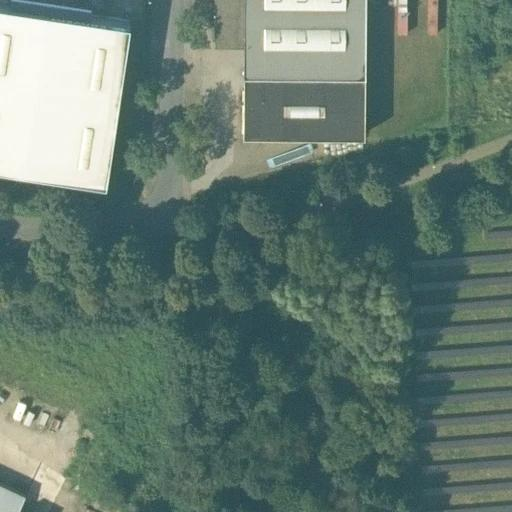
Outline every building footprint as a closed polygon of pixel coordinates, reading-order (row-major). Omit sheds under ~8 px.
[(364,0),(243,0),(243,60),(364,61),(364,0)] [(137,25),(0,4),(0,168),(113,185),(137,25)] [(364,61),(243,60),(242,133),(364,135),(364,61)] [(1,385),(0,387),(0,410),(52,434),(62,412),(1,385)] [(17,511),(25,496),(0,483),(0,511),(17,511)]
